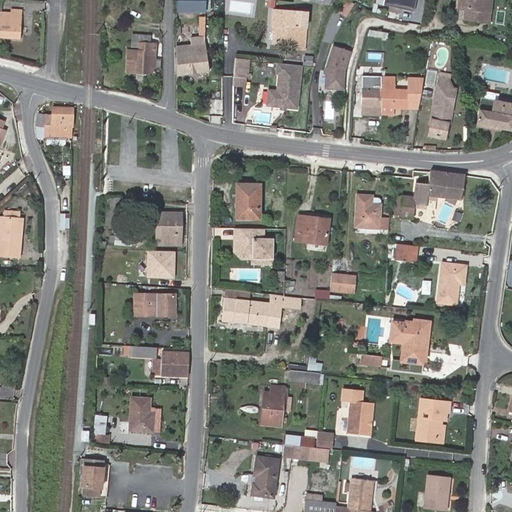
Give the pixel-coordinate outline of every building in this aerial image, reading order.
[(204,35),(205,0),(177,0),(177,10),(199,11),(199,37),(191,37),(191,45),(177,46),(177,73),(209,70),(204,35)] [(345,0),(339,13),(347,17),(354,3),(347,0),(345,0)] [(416,9),(417,0),(376,0),(376,3),(416,9)] [(459,0),(458,7),(466,8),(464,19),(474,20),(476,9),(491,11),(491,0),(459,0)] [(0,36),(20,38),(22,10),(11,9),(11,13),(0,12),(0,36)] [(271,25),(272,25),(275,26),(275,43),(296,44),(296,48),(304,48),(305,26),(306,10),(293,10),(271,9),(271,25)] [(489,22),(491,11),(476,9),(474,20),(489,22)] [(105,30),(117,30),(118,19),(105,18),(105,30)] [(156,58),(157,42),(151,41),(152,34),(132,32),(131,46),(139,47),(138,50),(127,49),(126,70),(137,71),(136,72),(155,74),(155,66),(160,66),(161,59),(156,58)] [(346,90),(349,48),(328,47),(325,89),(346,90)] [(232,86),(248,87),(250,58),(234,57),(232,86)] [(279,74),(277,92),(269,91),(268,107),(282,108),(287,108),(298,109),(301,76),(279,74)] [(381,78),(362,78),(362,92),(361,106),(361,107),(363,107),(363,114),(380,114),(380,107),(380,95),(381,89),(381,78)] [(418,108),(423,79),(407,79),(407,96),(380,95),(380,107),(382,107),(382,114),(394,115),(395,107),(418,108)] [(450,123),(457,89),(438,85),(438,87),(430,85),(428,94),(436,96),(428,135),(445,138),(447,123),(450,123)] [(361,106),(362,92),(354,92),(353,105),(361,106)] [(511,102),(493,99),(491,111),(478,108),(476,123),(511,129),(511,102)] [(326,101),(324,118),(333,119),(334,101),(326,101)] [(53,106),(52,114),(50,113),(39,112),(36,126),(38,136),(45,136),(46,134),(56,134),(57,135),(71,136),(71,125),(73,125),(73,107),(53,106)] [(414,197),(402,196),(400,216),(412,217),(413,206),(425,208),(427,196),(460,199),(463,175),(431,171),(429,184),(416,183),(414,197)] [(259,184),(236,184),(236,217),(259,218),(259,184)] [(388,229),(389,220),(380,219),(380,200),(377,198),(372,198),(372,196),(357,195),(355,226),(388,229)] [(394,215),(400,216),(402,196),(396,195),(394,215)] [(106,224),(119,225),(121,198),(108,197),(106,224)] [(158,243),(181,243),(181,213),(158,213),(158,243)] [(326,243),(329,218),(298,215),(296,240),(326,243)] [(0,226),(0,255),(20,257),(23,218),(1,216),(0,226)] [(61,219),(63,228),(70,227),(68,218),(61,219)] [(252,258),(252,263),(262,263),(263,255),(243,255),(237,250),(237,227),(235,227),(234,251),(241,258),(252,258)] [(243,255),(263,255),(262,263),(272,263),(273,238),(263,238),(263,227),(237,227),(237,250),(243,255)] [(130,245),(130,243),(136,244),(136,238),(131,238),(131,231),(116,230),(116,232),(111,231),(110,242),(115,242),(115,244),(130,245)] [(417,246),(397,244),(395,259),(415,261),(417,246)] [(453,284),(458,284),(461,266),(437,263),(433,302),(451,304),(453,284)] [(335,275),(334,289),(356,291),(357,277),(335,275)] [(226,289),(225,297),(250,300),(251,292),(226,289)] [(316,299),(329,298),(328,290),(316,290),(316,299)] [(135,314),(157,314),(174,315),(175,294),(135,293),(135,314)] [(222,320),(278,327),(280,304),(250,300),(225,297),(222,320)] [(426,323),(405,321),(404,324),(403,338),(400,362),(400,370),(421,373),(426,323)] [(403,338),(404,324),(394,323),(392,337),(403,338)] [(130,345),(130,357),(153,358),(154,347),(130,345)] [(163,351),(163,359),(153,358),(153,374),(188,376),(189,352),(163,351)] [(380,367),(381,358),(362,356),(361,366),(380,367)] [(307,370),(322,371),(323,360),(309,358),(307,370)] [(400,370),(400,362),(392,362),(392,369),(400,370)] [(290,379),(318,382),(318,373),(307,372),(291,370),(290,379)] [(110,385),(111,377),(101,376),(100,384),(110,385)] [(270,392),(264,391),(261,424),(281,426),(285,387),(271,385),(270,392)] [(150,398),(131,397),(129,430),(152,430),(153,413),(150,412),(150,398)] [(417,439),(436,441),(438,425),(441,425),(442,419),(447,420),(448,411),(450,412),(451,402),(422,398),(417,439)] [(348,432),(368,434),(371,401),(351,399),(348,432)] [(90,430),(83,430),(82,440),(90,441),(90,430)] [(331,449),(332,441),(324,440),(325,433),(318,432),(316,447),(331,449)] [(332,441),(333,434),(325,433),(324,440),(332,441)] [(302,446),(314,447),(315,438),(285,434),(284,444),(302,446)] [(302,446),(284,444),(283,454),(294,456),(295,451),(301,452),(302,446)] [(256,483),(253,483),(252,494),(274,497),(278,458),(256,456),(254,475),(257,475),(256,483)] [(100,487),(102,488),(104,459),(84,458),(82,486),(84,486),(100,487)] [(449,477),(427,475),(424,507),(447,509),(449,477)] [(347,509),(335,508),(334,511),(372,511),(373,511),(370,510),(373,480),(350,478),(350,483),(344,483),(344,491),(349,492),(347,509)] [(100,496),(100,487),(84,486),(84,494),(100,496)] [(334,511),(335,508),(336,503),(306,500),(304,511),(334,511)]
